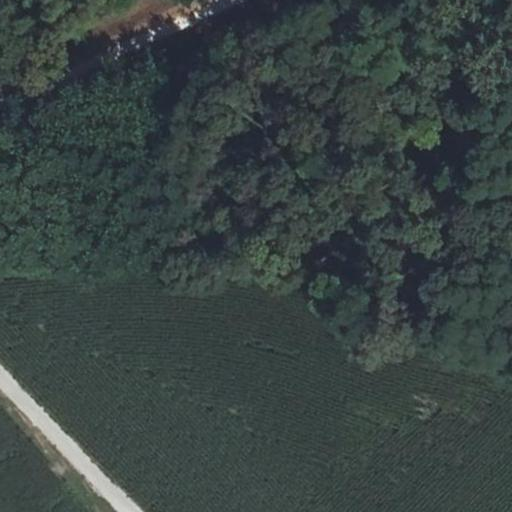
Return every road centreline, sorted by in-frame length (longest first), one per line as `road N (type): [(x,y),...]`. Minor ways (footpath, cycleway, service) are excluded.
road 1 (track): [(0,103),(231,0)]
road 2 (track): [(0,371),(125,511)]
